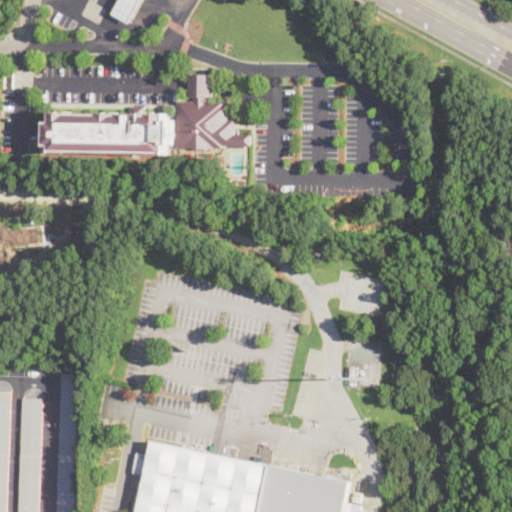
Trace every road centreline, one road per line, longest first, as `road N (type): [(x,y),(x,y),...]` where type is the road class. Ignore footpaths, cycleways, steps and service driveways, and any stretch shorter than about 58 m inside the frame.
road 1 (residential): [(188,0),(166,38),(149,48),(0,49)]
road 2 (secondary): [(405,0),(511,63)]
